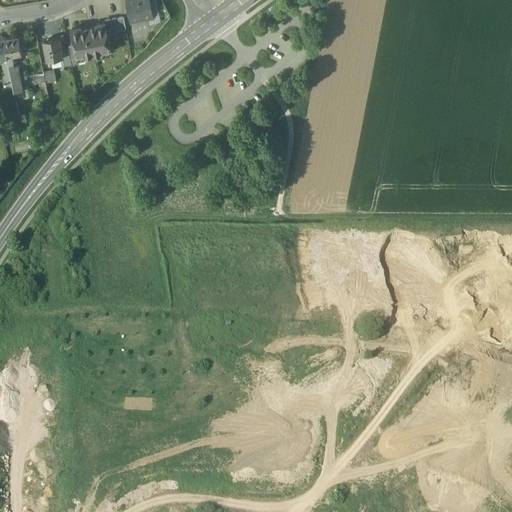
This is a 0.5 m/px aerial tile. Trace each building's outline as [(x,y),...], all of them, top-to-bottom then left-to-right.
[(149,0),(127,0),(131,21),(153,17),(149,0)] [(124,16),(104,20),(104,22),(105,22),(107,33),(126,29),(124,16)] [(86,27),(81,28),(80,26),(72,28),(75,44),(76,52),(77,52),(83,51),(84,54),(86,55),(102,52),(104,50),(103,47),(110,46),(107,33),(105,22),(104,22),(97,23),(97,25),(86,27)] [(19,35),(4,37),(8,54),(12,54),(22,52),(19,35)] [(4,37),(0,37),(0,61),(3,61),(9,60),(8,54),(4,37)] [(60,37),(44,40),(48,59),(63,56),(64,56),(62,50),(60,37)] [(75,44),(69,45),(69,48),(71,58),(78,57),(77,52),(76,52),(75,44)] [(69,48),(62,50),(64,56),(63,56),(64,64),(72,63),(71,58),(69,48)] [(86,55),(84,54),(83,51),(77,52),(78,57),(78,62),(87,60),(86,55)] [(12,54),(8,54),(9,60),(10,65),(16,64),(16,61),(13,62),(12,54)] [(10,65),(9,60),(3,61),(7,77),(12,76),(10,65)] [(16,64),(10,65),(12,76),(15,90),(23,89),(22,87),(18,64),(16,64)] [(54,69),(44,71),(44,74),(45,80),(46,82),(49,81),(57,80),(54,69)] [(28,86),(22,87),(23,89),(15,90),(16,97),(24,95),(24,96),(30,95),(28,86)]
